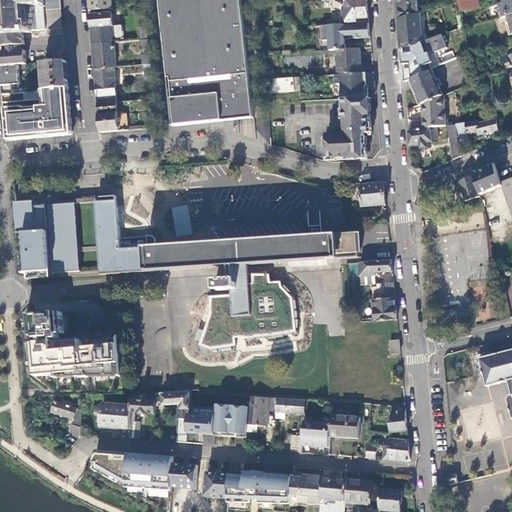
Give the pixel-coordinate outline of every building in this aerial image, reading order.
[(47,30),(44,0),(0,0),(0,33),(25,31),(47,30)] [(44,0),(47,30),(63,28),(60,0),(44,0)] [(89,0),(90,10),(113,9),(112,0),(89,0)] [(157,0),(171,126),(229,120),(253,117),(252,107),(241,0),(157,0)] [(368,5),(367,0),(345,0),(346,10),(343,10),(344,25),(359,24),(358,19),(369,18),(368,5)] [(420,12),(418,0),(397,0),(399,19),(420,14),(420,12)] [(457,0),(460,11),(463,11),(480,7),(478,0),(457,0)] [(511,0),(504,2),(505,5),(501,6),(504,17),(510,16),(511,15),(511,0)] [(115,42),(113,13),(91,15),(91,24),(93,44),(115,42)] [(422,43),(420,14),(399,19),(400,25),(402,49),(414,48),(422,43)] [(346,40),(371,38),(370,29),(369,24),(359,24),(344,25),(322,26),(323,41),(331,41),(331,51),(338,50),(347,50),(346,40)] [(27,64),(26,51),(25,51),(24,45),(26,45),(25,31),(0,33),(0,46),(0,47),(8,46),(9,52),(1,52),(2,66),(20,65),(27,64)] [(149,49),(149,40),(142,40),(139,40),(140,50),(149,49)] [(115,42),(93,44),(94,54),(95,69),(115,67),(117,67),(115,42)] [(414,48),(402,49),(403,56),(404,73),(416,72),(416,63),(419,63),(419,57),(418,57),(418,54),(415,55),(414,48)] [(347,50),(338,50),(340,75),(363,74),(361,49),(347,50)] [(509,68),(508,65),(505,58),(501,59),(505,70),(509,68)] [(67,61),(45,63),(47,90),(69,88),(68,71),(67,61)] [(151,64),(144,65),(146,83),(152,82),(151,64)] [(1,77),(2,86),(21,84),(20,65),(2,66),(2,71),(0,71),(1,77)] [(98,104),(117,102),(118,102),(115,67),(95,69),(96,75),(98,99),(98,104)] [(431,91),(440,88),(433,71),(411,80),(414,88),(427,83),(431,91)] [(373,87),(372,82),(375,82),(375,80),(374,73),(363,74),(340,75),(336,75),(337,85),(340,85),(341,100),(345,100),(369,99),(369,88),(373,87)] [(274,79),(266,80),(267,93),(294,92),(294,91),(300,91),(300,84),(301,84),(300,78),(274,79)] [(427,83),(414,88),(421,105),(422,104),(443,95),(440,88),(431,91),(427,83)] [(74,135),(69,88),(47,90),(2,94),(6,141),(15,140),(74,135)] [(447,126),(445,95),(443,95),(422,104),(425,130),(431,128),(447,126)] [(327,132),(328,159),(348,158),(348,160),(368,159),(367,133),(370,133),(370,118),(372,118),(371,98),(369,99),(345,100),(341,100),(343,131),(327,132)] [(100,133),(129,130),(127,116),(118,117),(117,102),(98,104),(99,112),(100,133)] [(479,124),(478,121),(457,125),(459,135),(477,133),(477,135),(479,135),(480,135),(499,130),(497,120),(479,124)] [(457,124),(449,125),(453,155),(454,159),(462,155),(460,140),(459,135),(457,125),(457,124)] [(431,128),(425,130),(409,132),(411,152),(428,149),(427,142),(433,141),(431,128)] [(462,155),(470,152),(465,140),(460,140),(462,155)] [(502,183),(495,164),(480,170),(473,172),(475,176),(482,194),(503,186),(502,183)] [(482,194),(475,176),(460,181),(466,200),(482,194)] [(511,179),(502,183),(503,186),(504,190),(504,191),(510,211),(511,211),(511,214),(511,179)] [(385,195),(384,184),(361,186),(361,192),(358,192),(359,198),(362,198),(363,207),(386,205),(385,195)] [(117,196),(55,201),(55,205),(76,204),(96,203),(118,201),(117,196)] [(310,199),(312,225),(313,235),(147,246),(121,248),(118,201),(96,203),(99,249),(101,270),(101,275),(149,272),(228,266),(246,265),(345,258),(362,257),(362,253),(361,231),(343,233),(322,234),(321,224),(319,198),(310,199)] [(49,274),(81,271),(79,250),(76,204),(55,205),(45,205),(34,206),(33,204),(33,201),(16,203),(14,203),(16,233),(19,233),(22,273),(26,273),(27,281),(49,279),(49,274)] [(426,215),(425,204),(418,205),(419,216),(426,215)] [(186,226),(176,228),(177,235),(191,233),(187,206),(173,207),(175,220),(178,220),(177,211),(184,210),(186,226)] [(392,272),(391,262),(360,263),(361,277),(376,277),(376,273),(381,273),(392,272)] [(49,274),(49,279),(101,275),(101,270),(81,271),(49,274)] [(228,280),(229,290),(229,298),(231,317),(249,316),(247,286),(246,272),(228,273),(228,280)] [(229,298),(210,298),(210,314),(199,344),(211,349),(234,345),(233,338),(295,330),(292,300),(280,287),(280,281),(268,276),(253,277),(253,286),(247,286),(249,316),(231,317),(229,298)] [(229,290),(228,280),(207,281),(208,291),(229,290)] [(395,298),(393,284),(377,286),(378,300),(395,298)] [(373,300),(375,321),(396,319),(395,306),(395,298),(378,300),(373,300)] [(458,316),(457,309),(442,311),(443,318),(458,316)] [(91,377),(124,377),(122,336),(92,340),(93,348),(84,349),(83,340),(55,343),(55,340),(60,339),(59,334),(65,334),(63,313),(31,316),(27,316),(29,341),(31,364),(36,364),(37,377),(58,375),(58,378),(91,377)] [(400,353),(398,341),(390,341),(391,353),(400,353)] [(511,352),(492,358),(480,361),(488,389),(509,383),(511,381),(511,352)] [(190,405),(191,394),(191,393),(155,394),(154,401),(156,402),(156,405),(181,404),(181,409),(190,409),(190,405)] [(155,394),(134,395),(133,400),(132,400),(132,406),(131,412),(155,414),(156,405),(156,402),(154,401),(155,394)] [(217,404),(218,396),(191,394),(190,405),(213,407),(213,409),(215,410),(216,407),(217,407),(217,404)] [(276,411),(277,399),(250,397),(249,404),(250,405),(247,428),(258,429),(258,425),(267,426),(269,410),(276,411)] [(305,414),(306,400),(277,399),(276,411),(276,417),(286,418),(286,413),(305,414)] [(53,412),(74,418),(71,428),(81,431),(83,409),(74,407),(75,404),(64,400),(63,403),(57,401),(53,412)] [(405,414),(404,403),(398,406),(394,406),(395,415),(390,416),(391,432),(407,431),(405,414)] [(131,412),(132,406),(103,404),(101,426),(130,428),(130,421),(131,412)] [(224,436),(237,437),(239,434),(246,435),(249,407),(217,404),(217,407),(215,432),(222,432),(224,436)] [(176,442),(186,443),(188,427),(189,417),(189,415),(180,415),(179,434),(177,434),(176,442)] [(313,417),(304,416),(303,436),(302,445),(328,447),(330,436),(331,424),(312,422),(313,417)] [(359,418),(332,416),(331,424),(330,436),(358,438),(359,418)] [(130,428),(129,438),(139,439),(141,423),(130,421),(130,428)] [(186,443),(195,443),(196,427),(193,427),(188,427),(186,443)] [(81,431),(71,428),(69,434),(79,437),(81,435),(81,431)] [(292,435),(290,452),(301,453),(302,445),(303,436),(292,435)] [(408,445),(408,441),(390,440),(385,440),(384,449),(385,449),(384,460),(407,462),(410,459),(408,445)] [(377,444),(368,444),(366,458),(375,459),(377,444)] [(174,463),(174,457),(156,455),(129,453),(123,453),(109,451),(100,451),(94,459),(86,471),(167,511),(170,511),(171,490),(172,487),(172,484),(172,477),(174,463)] [(186,464),(174,463),(172,477),(172,484),(172,487),(195,489),(198,465),(186,464)] [(244,475),(230,473),(229,489),(229,494),(228,498),(228,501),(226,511),(289,511),(290,504),(290,501),(291,498),(291,494),(292,490),(293,477),(293,473),(263,471),(245,469),(244,475)] [(229,489),(230,473),(219,472),(207,471),(205,496),(228,498),(229,494),(229,489)] [(304,478),(293,477),(292,490),(291,494),(291,498),(290,501),(300,502),(308,503),(321,505),(321,500),(321,497),(323,477),(304,475),(304,478)] [(348,479),(323,477),(321,497),(321,500),(321,505),(319,511),(345,511),(346,503),(346,502),(348,479)] [(458,477),(447,479),(449,486),(449,487),(454,486),(459,485),(458,477)] [(373,481),(348,479),(346,502),(346,503),(371,505),(373,481)] [(380,510),(400,511),(403,490),(381,488),(380,510)]
